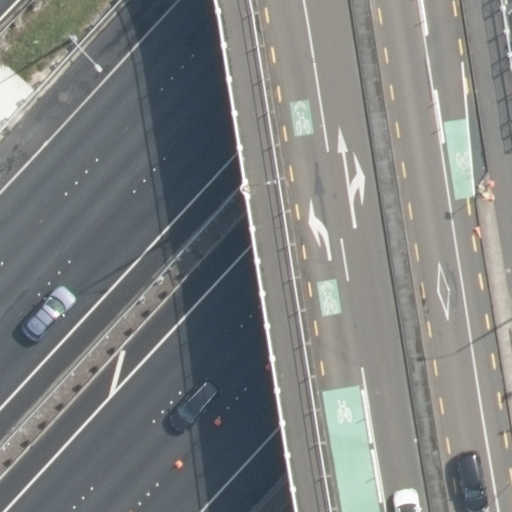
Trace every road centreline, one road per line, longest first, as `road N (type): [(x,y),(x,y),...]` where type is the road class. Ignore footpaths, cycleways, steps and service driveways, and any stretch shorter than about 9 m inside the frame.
road 1 (motorway): [(511,51),(80,511)]
road 2 (secondary): [(409,511),(386,380),(347,277),(304,0)]
road 3 (secondary): [(403,0),(486,511)]
road 4 (motorway): [(0,324),(307,0)]
